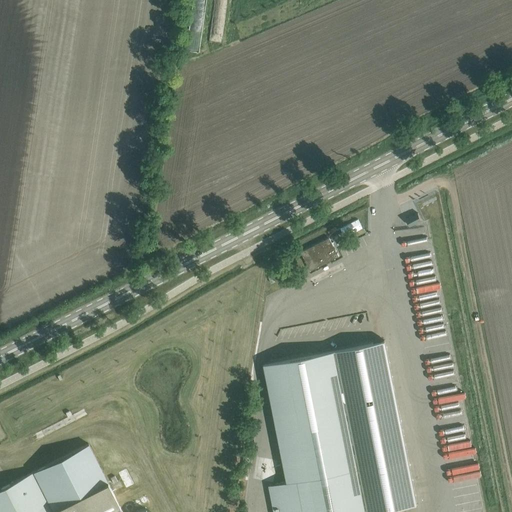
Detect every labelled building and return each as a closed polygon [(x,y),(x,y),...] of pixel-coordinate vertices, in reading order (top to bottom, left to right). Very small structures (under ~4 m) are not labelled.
[(406,219),(410,226),(422,220),(418,213),(406,219)] [(306,261),(310,270),(318,267),(318,268),(319,267),(318,266),(327,262),(326,261),(329,259),(330,261),(334,258),(335,259),(335,258),(339,256),(330,237),(301,252),(306,261),(305,261),(305,262),(306,261)] [(385,340),(264,363),(287,482),(269,485),(274,511),(370,511),(417,503),(385,340)] [(124,511),(89,443),(32,472),(52,511),(124,511)] [(0,487),(0,511),(52,511),(32,472),(0,487)]
